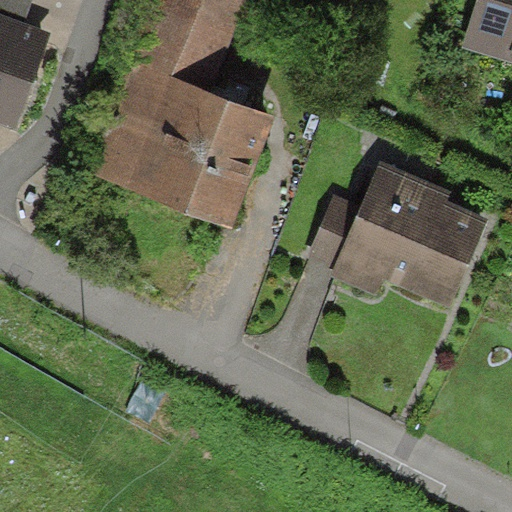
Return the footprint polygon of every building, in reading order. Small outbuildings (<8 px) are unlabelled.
[(34,0),(0,0),(0,22),(24,31),(34,0)] [(270,0),(155,0),(90,183),(230,233),(270,122),(231,108),(270,0)] [(511,0),(473,0),(458,52),(511,67),(511,0)] [(0,127),(16,133),(49,39),(24,31),(0,22),(0,127)] [(443,197),(375,168),(355,215),(330,204),(304,264),(370,293),(375,282),(437,308),(473,223),(438,207),(443,197)]
